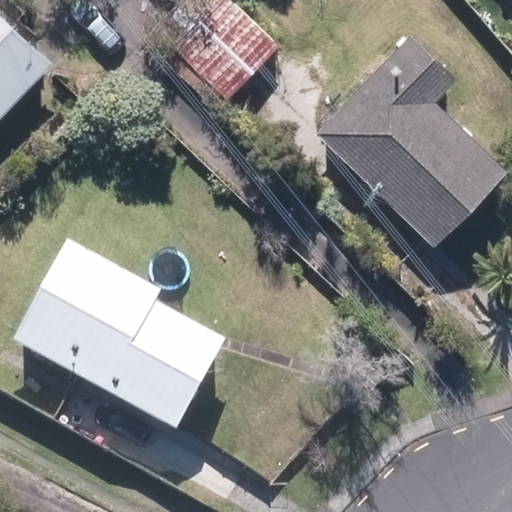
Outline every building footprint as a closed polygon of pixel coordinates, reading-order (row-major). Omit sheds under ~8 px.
[(94,0),(55,0),(39,15),(82,61),(119,27),(94,0)] [(276,45),(229,0),(222,0),(178,45),(228,94),(276,45)] [(0,116),(51,63),(0,14),(0,116)] [(411,36),(318,132),(433,243),(505,169),(435,102),(457,80),(411,36)] [(70,254),(18,348),(174,434),(222,349),(154,311),(159,303),(70,254)]
